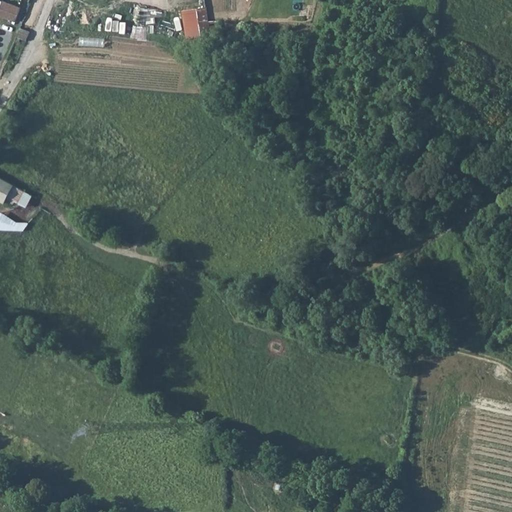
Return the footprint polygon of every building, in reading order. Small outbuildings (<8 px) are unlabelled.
[(0,15),(16,21),(21,7),(3,1),(0,7),(0,15)] [(188,42),(212,44),(209,21),(208,7),(183,10),(188,42)] [(17,38),(26,41),(30,32),(21,28),(17,38)] [(16,202),(27,207),(33,196),(0,177),(0,200),(5,203),(7,199),(15,204),(16,202)] [(0,229),(24,231),(29,223),(28,222),(1,221),(0,220),(0,218),(0,217),(0,229)]
